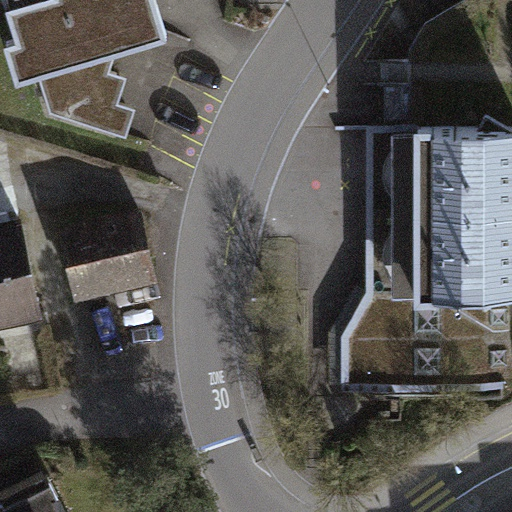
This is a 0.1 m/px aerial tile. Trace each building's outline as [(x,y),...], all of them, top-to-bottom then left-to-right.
[(0,0),(0,15),(21,85),(40,79),(113,57),(176,39),(164,0),(0,0)] [(511,122),(369,120),(366,311),(511,313),(511,122)] [(143,207),(60,225),(75,300),(159,283),(143,207)] [(0,336),(41,328),(15,209),(0,211),(0,336)] [(511,313),(366,311),(351,326),(336,341),(334,388),(511,390),(511,313)] [(84,511),(70,483),(12,511),(84,511)]
